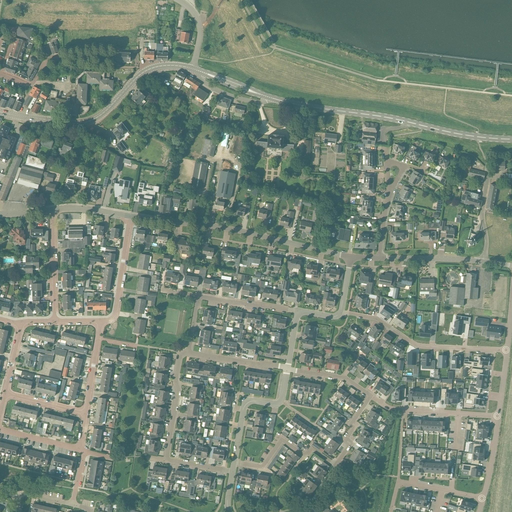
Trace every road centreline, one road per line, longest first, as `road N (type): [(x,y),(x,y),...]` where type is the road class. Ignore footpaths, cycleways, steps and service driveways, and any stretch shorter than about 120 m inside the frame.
road 1 (secondary): [(511,139),(270,97)]
road 2 (unclassified): [(349,257),(128,215)]
road 3 (secondary): [(0,112),(85,123),(143,71),(192,69)]
road 4 (residential): [(506,349),(416,345),(380,320),(340,312)]
road 5 (residential): [(498,416),(392,409),(370,395)]
road 6 (residential): [(233,462),(244,406),(280,402),(287,368)]
